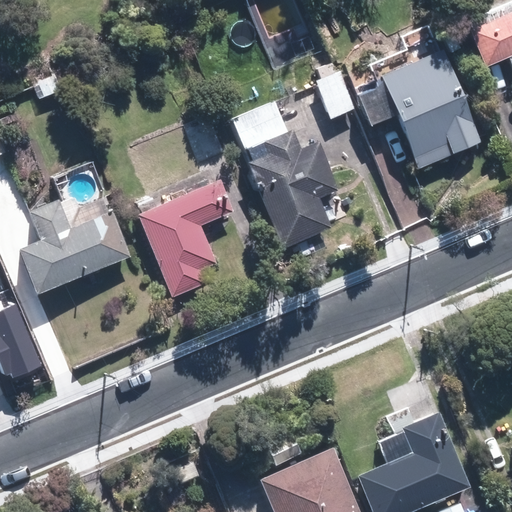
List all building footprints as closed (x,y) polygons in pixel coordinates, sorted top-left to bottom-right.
[(511,6),(470,25),(485,61),(494,57),(506,52),(511,65),(511,6)] [(482,138),(443,43),(381,69),(383,76),(357,86),(372,122),(385,117),(398,111),(420,164),(482,138)] [(341,69),(317,77),(330,116),(355,107),(341,69)] [(62,71),(33,83),(39,98),(68,85),(62,71)] [(275,99),(233,116),(284,244),(331,226),(318,194),(338,186),(318,135),(300,142),(293,124),(286,127),(275,99)] [(213,110),(184,121),(199,162),(221,154),(228,152),(213,110)] [(235,208),(221,175),(137,211),(173,293),(207,279),(202,267),(219,260),(202,222),(235,208)] [(38,290),(132,254),(114,208),(72,224),(61,195),(30,206),(41,235),(20,243),(38,290)] [(42,365),(13,299),(0,304),(0,359),(8,379),(42,365)] [(402,430),(388,436),(396,454),(356,471),(373,511),(402,511),(471,483),(439,407),(399,424),(402,430)] [(340,487),(323,446),(303,454),(293,428),(266,439),(277,466),(260,473),(276,511),(362,511),(350,483),(340,487)]
